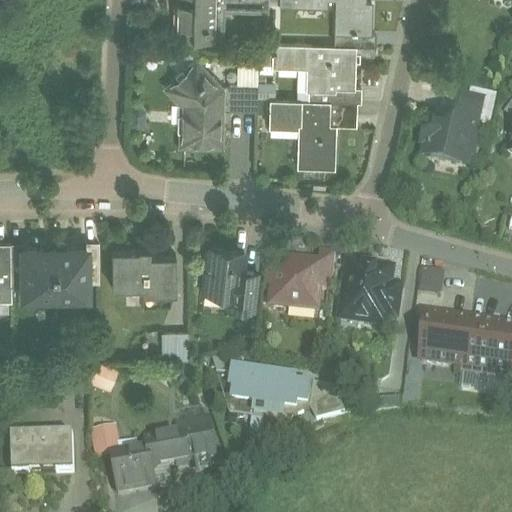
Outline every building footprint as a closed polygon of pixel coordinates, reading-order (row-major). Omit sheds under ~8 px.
[(194,0),(194,5),(180,4),(179,27),(195,27),(194,38),(225,39),(225,28),(223,28),(223,7),(269,8),(269,0),(194,0)] [(282,0),(282,3),(327,4),(327,0),(337,0),(336,43),(356,44),(376,45),(376,31),(372,31),(373,1),(366,1),(365,0),(282,0)] [(336,43),(260,41),(260,61),(310,63),(309,89),(355,90),(355,86),(356,44),(336,43)] [(222,88),(197,60),(169,86),(189,108),(189,114),(183,121),(183,141),(220,143),(221,102),(230,103),(230,88),(222,88)] [(259,81),(230,81),(230,103),(229,109),(258,110),(259,81)] [(355,90),(309,89),(309,99),(327,99),(358,100),(361,100),(361,86),(355,86),(355,90)] [(498,98),(473,92),(471,100),(466,98),(463,112),(468,113),(466,121),(477,124),(477,123),(491,126),(498,98)] [(309,99),(270,97),(270,125),(271,121),(299,123),(297,165),(335,167),(337,123),(331,123),(331,113),(326,113),(327,99),(309,99)] [(358,100),(327,99),(326,113),(331,113),(358,114),(358,100)] [(466,121),(438,115),(434,129),(432,129),(428,145),(430,146),(428,156),(467,165),(470,154),(472,155),(476,139),(473,138),(477,124),(466,121)] [(99,240),(86,240),(86,244),(88,244),(88,278),(99,278),(99,240)] [(11,241),(0,241),(0,279),(11,279),(11,241)] [(24,246),(24,241),(11,241),(11,279),(23,279),(23,246),(24,246)] [(88,278),(88,244),(86,244),(67,245),(67,248),(55,248),(56,292),(76,292),(76,284),(88,284),(88,278)] [(55,248),(43,248),(43,245),(24,246),(23,246),(23,279),(23,285),(35,284),(36,292),(56,292),(55,248)] [(151,245),(138,245),(138,247),(112,247),(112,286),(144,286),(143,290),(176,290),(176,252),(151,252),(151,245)] [(245,250),(209,246),(204,288),(230,291),(240,292),(242,270),(245,250)] [(282,251),(268,250),(265,277),(276,278),(278,262),(281,262),(282,251)] [(337,257),(323,255),(322,267),(323,267),(321,291),(333,292),(337,257)] [(281,262),(278,262),(276,278),(273,308),(318,313),(321,291),(323,267),(322,267),(281,262)] [(373,268),(353,265),(352,268),(349,268),(343,313),(366,316),(365,324),(385,326),(386,321),(391,287),(393,271),(381,269),(381,271),(373,270),(373,268)] [(258,272),(242,270),(240,292),(230,291),(229,305),(254,308),(258,272)] [(421,294),(444,294),(445,271),(421,271),(421,294)] [(403,288),(391,287),(386,321),(398,322),(403,288)] [(472,321),(429,315),(423,363),(465,369),(464,373),(465,373),(472,321)] [(511,326),(472,321),(465,373),(467,373),(467,372),(494,376),(494,373),(511,375),(511,372),(511,326)] [(190,331),(163,332),(163,359),(191,360),(190,331)] [(86,378),(111,388),(120,367),(94,357),(86,378)] [(393,359),(382,357),(380,369),(368,368),(367,380),(384,382),(390,377),(393,359)] [(234,361),(214,361),(219,377),(234,373),(243,374),(245,362),(234,361)] [(84,366),(63,366),(64,389),(85,387),(84,366)] [(243,374),(234,373),(219,377),(218,377),(231,417),(286,425),(311,410),(312,410),(316,385),(316,384),(243,374)] [(334,388),(316,385),(312,410),(311,410),(318,421),(346,414),(334,388)] [(209,419),(177,425),(181,425),(183,436),(186,435),(191,462),(217,457),(209,419)] [(183,436),(140,444),(142,453),(112,459),(119,494),(157,487),(152,460),(160,458),(162,466),(163,467),(191,462),(186,435),(183,436)] [(74,436),(13,438),(14,476),(75,474),(74,436)]
